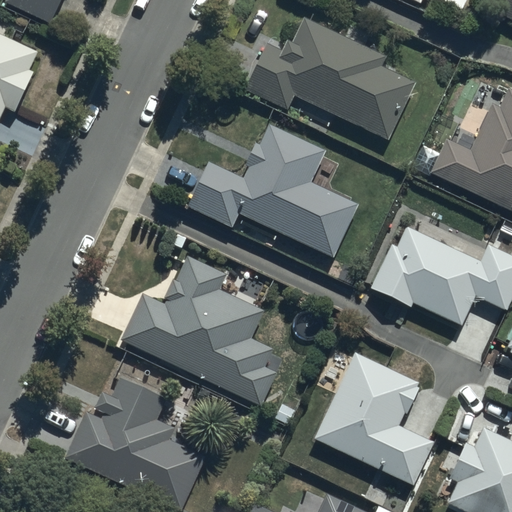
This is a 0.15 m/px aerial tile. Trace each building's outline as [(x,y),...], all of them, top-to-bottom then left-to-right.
[(3,0),(47,21),(57,0),(3,0)] [(440,0),(461,10),(465,0),(440,0)] [(511,0),(505,0),(498,16),(511,21),(511,0)] [(286,109),(292,97),(387,141),(413,84),(380,69),(386,57),(304,19),(288,53),(266,43),(245,90),(286,109)] [(0,122),(34,49),(0,32),(0,122)] [(430,176),(511,213),(511,90),(502,85),(471,151),(447,139),(430,176)] [(230,230),(237,216),(333,257),(356,205),(308,185),(323,151),(267,127),(245,178),(209,159),(184,206),(230,230)] [(511,257),(489,247),(482,262),(402,223),(369,289),(457,332),(472,300),(501,314),(511,292),(511,257)] [(117,341),(260,408),(275,375),(262,368),(272,348),(250,338),(262,311),(217,290),(225,274),(186,256),(162,306),(138,295),(117,341)] [(311,438),(410,485),(432,440),(403,426),(423,384),(353,351),(311,438)] [(61,458),(64,459),(180,511),(182,511),(207,459),(169,442),(175,430),(157,422),(167,401),(119,379),(101,417),(84,409),(61,458)] [(441,502),(462,511),(511,511),(511,443),(511,444),(478,427),(441,502)] [(282,511),(257,500),(251,511),(365,511),(326,493),(316,511),(282,511)]
